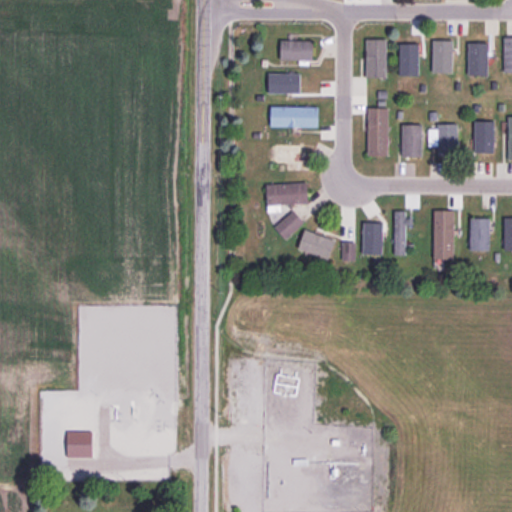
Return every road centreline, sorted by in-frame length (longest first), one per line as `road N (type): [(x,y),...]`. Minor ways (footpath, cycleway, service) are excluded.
road 1 (residential): [(200,307),(203,0)]
road 2 (residential): [(285,5),(511,12)]
road 3 (residential): [(199,511),(200,307)]
road 4 (residential): [(344,12),(342,162),(349,177)]
road 5 (residential): [(349,177),(362,186),(511,186)]
